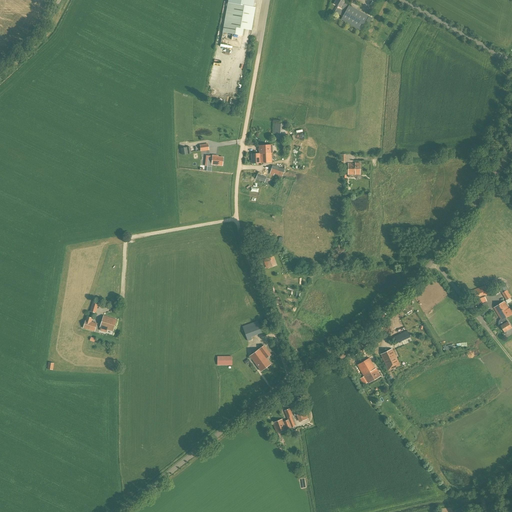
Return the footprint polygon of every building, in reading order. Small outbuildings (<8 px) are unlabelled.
[(229,0),(229,3),(224,32),(243,36),(245,29),(253,30),(256,8),(254,7),(248,6),(249,0),(229,0)] [(349,5),(341,20),(360,30),(368,16),(349,5)] [(283,124),(274,123),(273,134),(282,134),(283,124)] [(259,146),(259,151),(260,154),(261,163),(272,162),(271,153),(273,153),(272,145),(259,146)] [(180,148),(181,155),(191,153),(190,147),(180,148)] [(259,151),(259,154),(251,154),(252,163),(261,163),(260,154),(259,151)] [(207,166),(212,167),(212,165),(223,166),(223,157),(213,156),(212,158),(208,158),(207,166)] [(355,163),(355,164),(348,163),(348,174),(360,175),(360,163),(355,163)] [(300,168),(288,164),(286,169),(298,173),(300,168)] [(285,169),(273,165),(270,175),(273,176),(274,174),(282,176),(285,169)] [(264,183),(265,182),(269,184),(270,179),(266,177),(257,174),(255,179),(264,183)] [(274,266),(271,257),(263,260),(266,268),(274,266)] [(487,301),(485,295),(488,294),(488,293),(486,289),(485,285),(470,291),(473,297),(476,305),(477,308),(478,308),(479,309),(484,307),(482,303),(487,301)] [(511,297),(507,290),(502,293),(507,300),(511,297)] [(505,324),(501,326),(505,332),(511,328),(506,318),(511,314),(511,312),(510,308),(509,308),(504,301),(494,308),(502,321),(503,320),(505,324)] [(93,302),(90,311),(96,313),(99,303),(93,302)] [(93,318),(86,316),(83,328),(95,332),(97,323),(92,322),(93,318)] [(104,316),(100,327),(113,331),(116,320),(104,316)] [(251,337),(262,333),(257,321),(242,326),(248,341),(252,339),(251,337)] [(264,345),(250,356),(261,371),(271,364),(267,358),(271,355),(264,345)] [(388,370),(399,365),(395,355),(392,349),(381,354),(384,362),(388,370)] [(217,356),(217,365),(232,365),(232,356),(217,356)] [(369,358),(357,365),(368,383),(381,376),(376,368),(375,368),(369,358)] [(295,426),(291,416),(292,415),(290,408),(284,410),(287,418),(288,420),(285,421),(283,422),(282,419),(273,423),(276,432),(286,429),(286,430),(292,427),(295,426)] [(305,411),(296,415),(299,422),(308,419),(305,411)]
